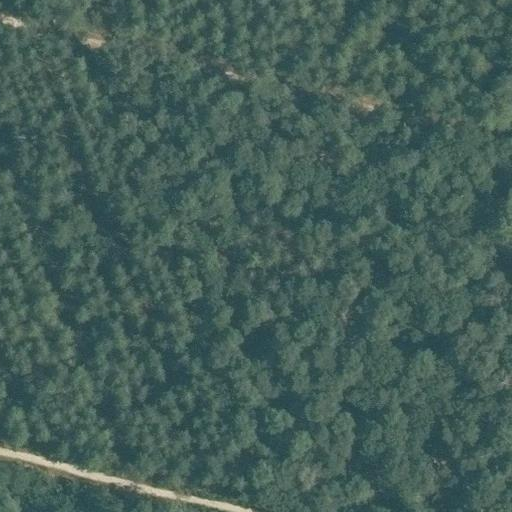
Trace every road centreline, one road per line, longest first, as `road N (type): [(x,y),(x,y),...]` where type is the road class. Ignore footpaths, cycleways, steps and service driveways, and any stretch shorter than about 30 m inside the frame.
road 1 (track): [(511,145),(0,17)]
road 2 (track): [(0,454),(240,511)]
